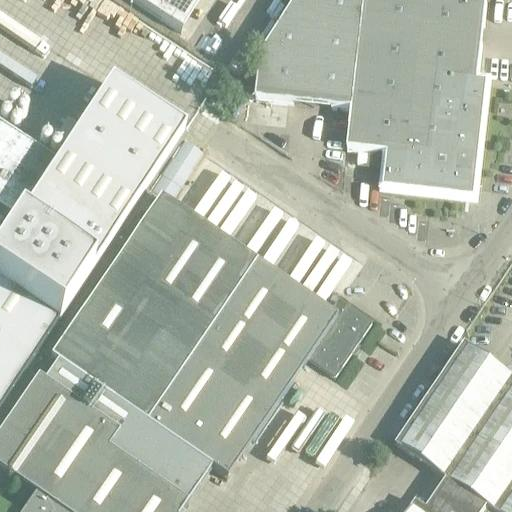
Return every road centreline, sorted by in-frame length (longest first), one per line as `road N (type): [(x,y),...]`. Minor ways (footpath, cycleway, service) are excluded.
road 1 (unclassified): [(459,291),(197,121)]
road 2 (unclassified): [(316,511),(459,291)]
